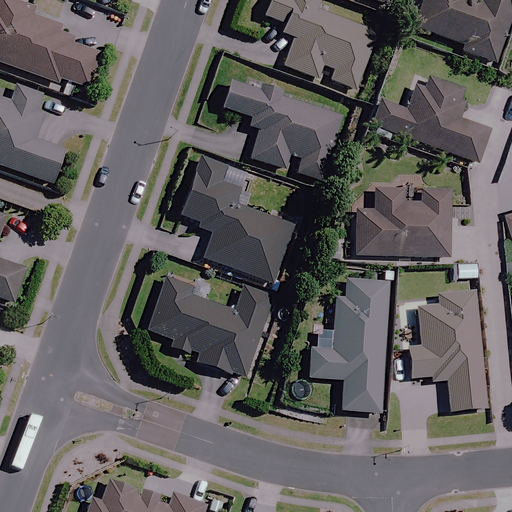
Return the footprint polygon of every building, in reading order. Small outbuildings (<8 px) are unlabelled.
[(256,28),(273,35),(270,42),(289,49),(278,78),(308,90),(312,79),(322,83),(319,94),(347,105),(370,45),(310,22),(315,8),(293,0),(282,0),(279,9),(265,3),(256,28)] [(329,0),(381,17),(387,0),(329,0)] [(511,1),(508,0),(480,0),(477,10),(450,0),(422,0),(408,39),(460,58),(458,63),(490,75),(511,14),(511,1)] [(71,30),(0,6),(0,69),(55,88),(57,82),(84,91),(96,54),(66,44),(71,30)] [(0,171),(48,188),(60,154),(29,143),(44,99),(13,88),(6,106),(0,103),(0,171)] [(423,92),(421,98),(411,95),(402,120),(377,112),(369,137),(477,174),(488,143),(453,131),(462,106),(423,92)] [(277,105),(256,99),(255,103),(224,94),(215,121),(246,130),(241,145),(248,147),(239,174),(275,185),(281,166),(291,169),(285,189),(315,199),(332,146),(331,146),(336,129),(276,110),(277,105)] [(190,173),(171,227),(194,235),(191,243),(202,247),(193,273),(263,298),(285,239),(220,216),(228,195),(214,191),(217,182),(190,173)] [(343,221),(342,268),(440,271),(441,202),(411,202),(411,213),(395,213),(396,201),(361,200),(361,221),(343,221)] [(0,225),(3,218),(0,217),(0,303),(10,307),(22,273),(0,265),(0,225)] [(185,367),(183,374),(238,392),(265,311),(232,300),(225,324),(179,309),(182,300),(152,290),(134,344),(158,351),(156,358),(185,367)] [(380,427),(388,292),(347,290),(346,311),(332,310),(329,363),(306,362),(304,391),(342,393),(340,425),(380,427)] [(427,396),(445,395),(447,426),(479,424),(470,306),(438,309),(438,317),(414,319),(417,360),(406,361),(408,392),(427,390),(427,396)] [(167,505),(98,482),(87,511),(199,511),(201,508),(169,497),(167,505)]
